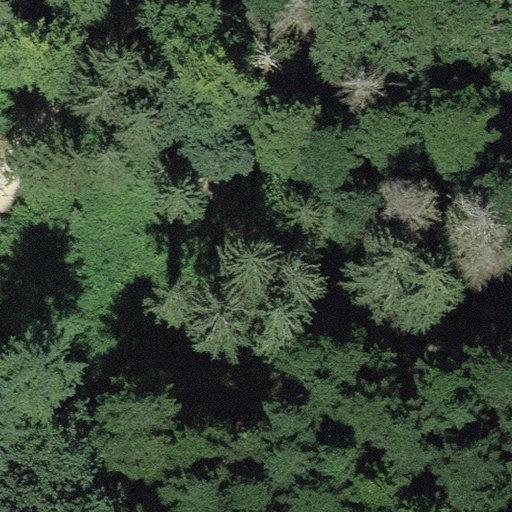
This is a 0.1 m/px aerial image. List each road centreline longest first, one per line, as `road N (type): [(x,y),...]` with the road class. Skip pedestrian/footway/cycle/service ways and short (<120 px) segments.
road 1 (track): [(137,38),(157,147),(179,183),(242,243),(365,329),(432,363),(511,381)]
road 2 (track): [(0,469),(126,417),(277,370),(432,363)]
road 3 (track): [(0,240),(164,0)]
